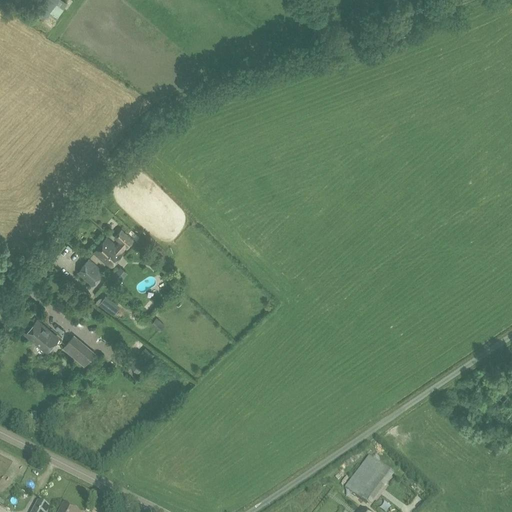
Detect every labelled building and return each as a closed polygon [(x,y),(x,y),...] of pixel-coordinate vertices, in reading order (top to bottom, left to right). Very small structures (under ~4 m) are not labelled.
[(39,0),(41,1),(35,10),(46,18),(59,0),(39,0)] [(124,252),(123,252),(126,248),(127,249),(134,240),(121,229),(114,238),(119,242),(116,245),(107,237),(94,252),(111,267),(124,252)] [(92,286),(104,273),(89,260),(77,273),(92,286)] [(109,278),(118,285),(127,274),(118,267),(109,278)] [(99,304),(114,316),(121,306),(106,295),(99,304)] [(149,324),(158,332),(165,325),(156,317),(149,324)] [(37,320),(25,333),(46,352),(58,338),(37,320)] [(62,349),(84,368),(96,354),(74,335),(62,349)] [(146,348),(130,366),(138,373),(154,355),(146,348)] [(394,475),(369,456),(345,488),(370,507),(394,475)] [(47,511),(50,508),(38,501),(31,511),(47,511)]
